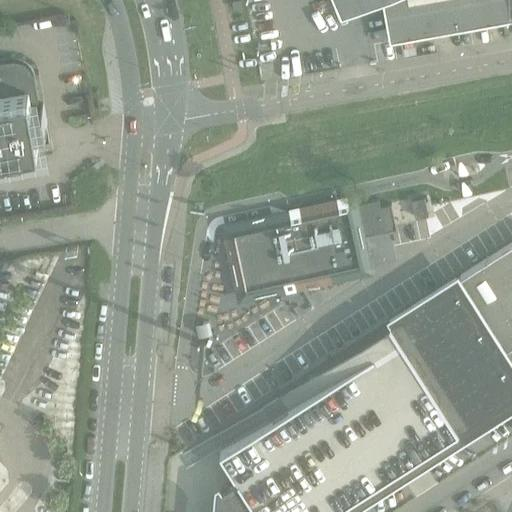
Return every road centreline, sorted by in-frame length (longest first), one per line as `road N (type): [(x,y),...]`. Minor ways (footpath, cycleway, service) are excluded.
road 1 (unclassified): [(170,124),(511,62)]
road 2 (secondary): [(141,415),(170,124)]
road 3 (secondary): [(133,127),(105,415)]
road 4 (secondary): [(115,0),(130,59),(133,127)]
road 5 (secondary): [(170,124),(171,43),(157,0)]
